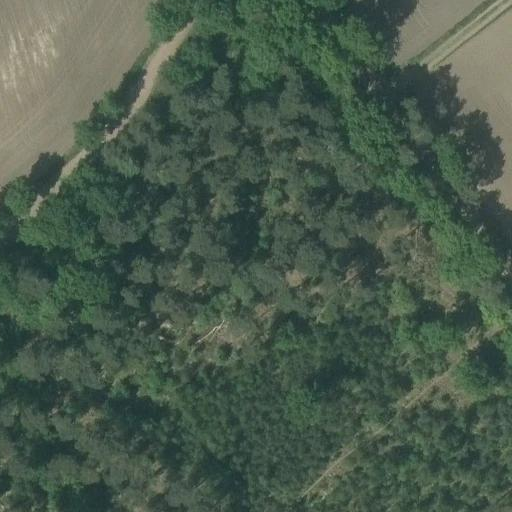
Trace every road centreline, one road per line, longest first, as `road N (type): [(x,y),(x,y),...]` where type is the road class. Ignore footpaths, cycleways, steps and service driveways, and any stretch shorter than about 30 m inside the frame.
road 1 (track): [(511,286),(311,0)]
road 2 (track): [(193,0),(147,82),(46,205),(0,232)]
